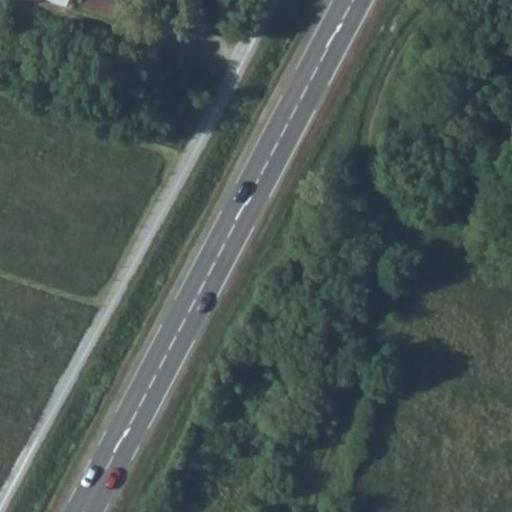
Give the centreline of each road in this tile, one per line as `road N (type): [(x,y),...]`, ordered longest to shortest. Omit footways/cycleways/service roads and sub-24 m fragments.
road 1 (secondary): [(83,511),(354,0)]
road 2 (track): [(338,511),(371,356),(372,138),(437,0)]
road 3 (track): [(371,356),(511,394)]
